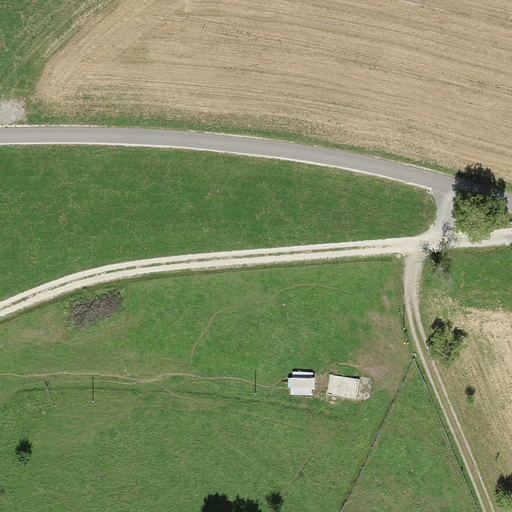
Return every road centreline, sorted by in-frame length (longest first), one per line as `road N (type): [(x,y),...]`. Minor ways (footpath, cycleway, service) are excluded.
road 1 (track): [(0,310),(141,267),(511,233)]
road 2 (residential): [(0,138),(139,140),(322,159),(511,201)]
road 3 (track): [(473,511),(419,358),(399,244)]
road 4 (track): [(102,0),(43,54),(6,137)]
